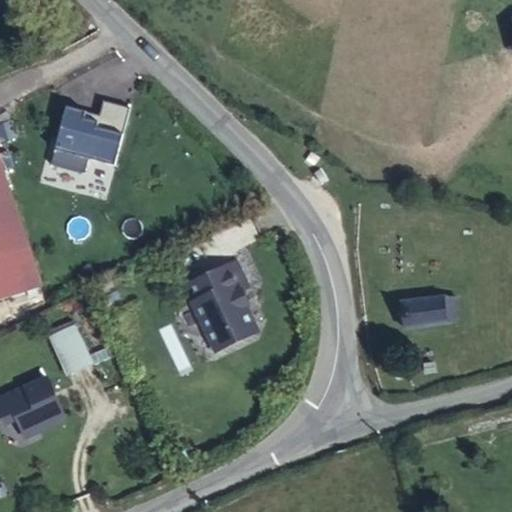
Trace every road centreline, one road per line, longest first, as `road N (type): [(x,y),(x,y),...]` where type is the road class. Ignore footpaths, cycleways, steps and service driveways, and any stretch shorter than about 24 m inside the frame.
road 1 (tertiary): [(90,0),(281,190),(330,278),(337,355)]
road 2 (tertiary): [(131,511),(238,465),(323,407)]
road 3 (unclassified): [(323,407),(416,412),(511,381)]
road 4 (unknown): [(121,31),(0,92)]
